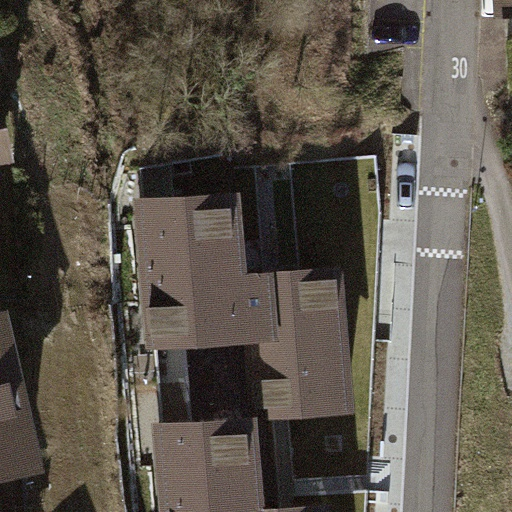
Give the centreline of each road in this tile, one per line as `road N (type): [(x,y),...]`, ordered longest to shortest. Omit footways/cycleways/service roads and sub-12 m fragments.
road 1 (tertiary): [(433,511),(457,0)]
road 2 (track): [(450,138),(497,176),(511,243)]
